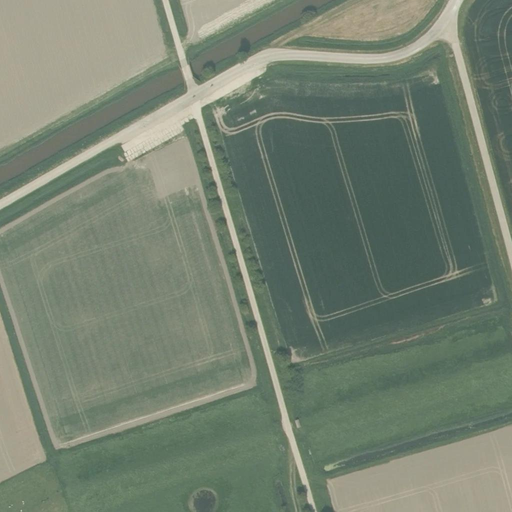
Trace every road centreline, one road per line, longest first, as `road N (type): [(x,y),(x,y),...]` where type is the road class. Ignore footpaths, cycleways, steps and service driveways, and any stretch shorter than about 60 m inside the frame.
road 1 (track): [(164,0),(312,511)]
road 2 (unclassified): [(0,209),(271,56),(399,56),(444,24),(458,0)]
road 3 (track): [(444,24),(458,50),(511,257)]
